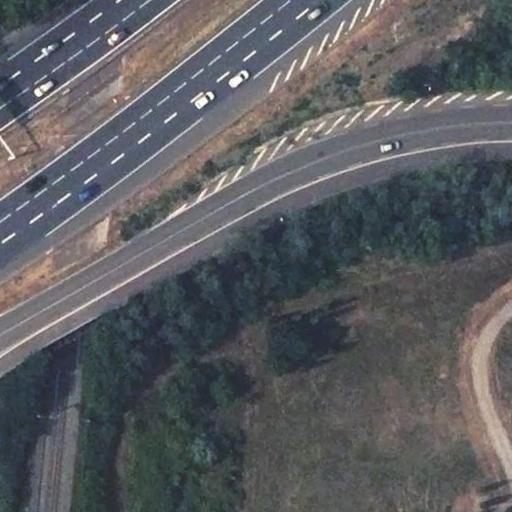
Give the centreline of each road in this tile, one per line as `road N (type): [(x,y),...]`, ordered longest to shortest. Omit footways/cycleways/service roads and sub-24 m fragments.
road 1 (secondary): [(511,124),(410,134),(305,165),(0,337)]
road 2 (motorway): [(0,233),(305,0)]
road 3 (motorway): [(146,0),(0,107)]
